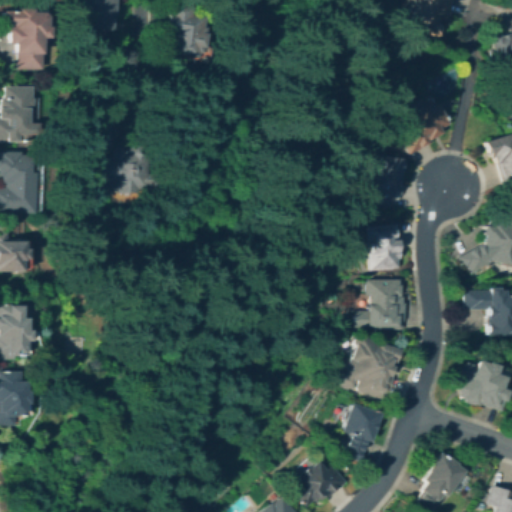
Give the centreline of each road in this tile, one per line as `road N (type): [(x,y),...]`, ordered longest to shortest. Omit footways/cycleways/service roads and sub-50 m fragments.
road 1 (residential): [(354,511),(390,466),(427,368),(425,242),(448,186)]
road 2 (residential): [(474,6),(448,186)]
